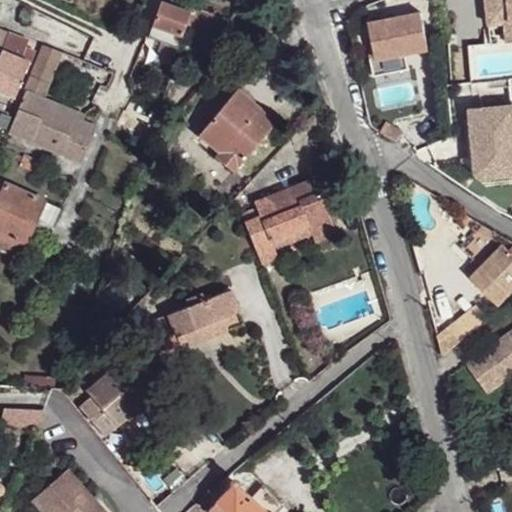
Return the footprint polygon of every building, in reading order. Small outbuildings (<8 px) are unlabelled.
[(171,0),(170,4),(193,14),(195,7),(197,1),(194,0),(171,0)] [(511,0),(484,0),(487,42),(511,40),(511,0)] [(193,14),(170,4),(161,2),(154,19),(159,21),(151,39),(181,49),(188,27),(193,14)] [(193,14),(188,27),(207,35),(215,16),(195,7),(193,14)] [(369,18),(373,58),(428,51),(424,12),(369,18)] [(159,21),(154,19),(145,36),(151,39),(159,21)] [(0,47),(4,49),(11,33),(0,28),(0,47)] [(11,33),(3,52),(29,63),(35,59),(38,50),(27,45),(30,40),(11,33)] [(45,49),(28,91),(42,96),(59,54),(45,49)] [(3,52),(0,60),(0,90),(17,98),(29,63),(3,52)] [(24,89),(9,129),(86,162),(97,131),(83,124),(85,114),(42,96),(28,91),(24,89)] [(237,92),(195,142),(232,172),(272,122),(237,92)] [(132,97),(116,127),(127,137),(129,135),(140,144),(154,112),(132,97)] [(511,103),(470,106),(475,180),(511,177),(511,103)] [(251,200),(237,205),(261,267),(275,262),(274,258),(335,235),(319,190),(314,176),(251,200)] [(0,180),(0,238),(23,247),(44,203),(9,185),(0,180)] [(511,253),(499,246),(474,284),(504,306),(511,295),(511,253)] [(228,290),(178,310),(184,326),(174,331),(182,350),(225,333),(219,319),(237,312),(228,290)] [(237,312),(219,319),(225,333),(242,327),(237,312)] [(511,331),(471,359),(491,389),(509,377),(511,374),(511,331)] [(144,402),(113,370),(89,391),(94,398),(81,410),(105,438),(144,402)] [(107,511),(68,467),(31,500),(42,511),(107,511)] [(207,511),(201,504),(191,511),(265,511),(237,485),(212,511),(207,511)]
